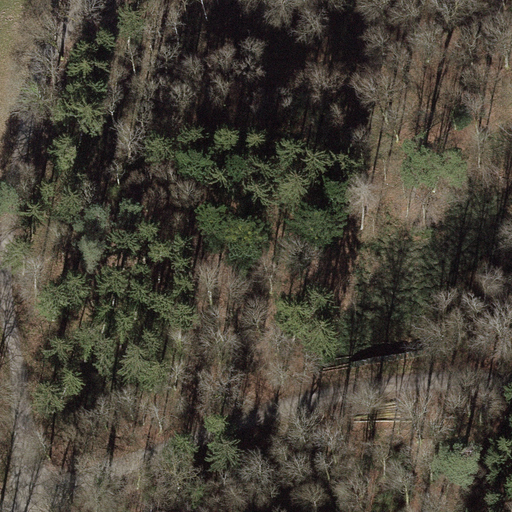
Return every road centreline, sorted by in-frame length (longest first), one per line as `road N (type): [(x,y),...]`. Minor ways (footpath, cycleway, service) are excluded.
road 1 (track): [(32,504),(261,413),(391,386),(511,383)]
road 2 (track): [(0,245),(40,89),(103,0)]
road 3 (track): [(0,340),(32,504),(19,511)]
